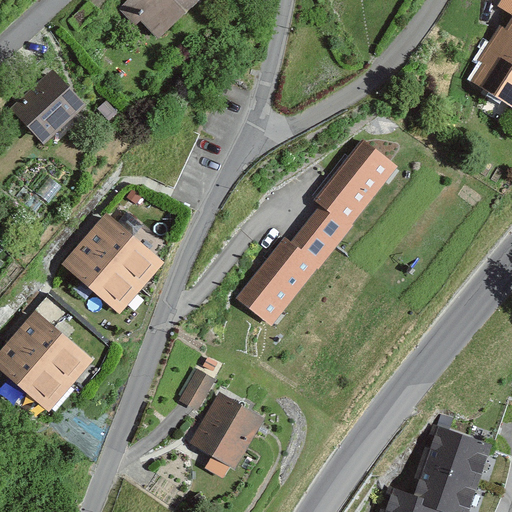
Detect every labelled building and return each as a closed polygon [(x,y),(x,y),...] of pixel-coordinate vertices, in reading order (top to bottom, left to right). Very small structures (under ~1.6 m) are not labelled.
[(127,0),(122,5),(152,38),(194,0),(127,0)] [(511,0),(502,0),(501,2),(511,9),(511,0)] [(511,16),(471,82),(511,107),(511,16)] [(86,106),(53,71),(12,110),(45,144),(86,106)] [(281,238),(233,299),(270,328),(396,171),(360,142),(310,204),(317,209),(289,244),(281,238)] [(107,216),(60,267),(114,316),(161,265),(107,216)] [(10,340),(0,350),(0,370),(43,412),(88,366),(30,310),(7,335),(10,340)] [(214,383),(193,370),(174,399),(194,412),(214,383)] [(216,396),(190,441),(234,467),(260,421),(216,396)] [(412,498),(392,491),(385,511),(442,511),(443,511),(445,511),(466,511),(489,446),(436,427),(412,498)]
